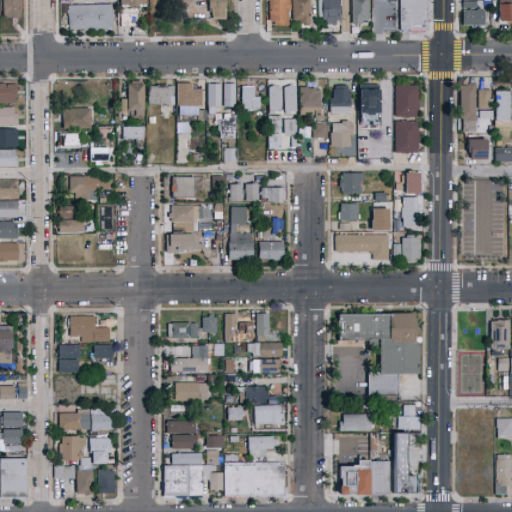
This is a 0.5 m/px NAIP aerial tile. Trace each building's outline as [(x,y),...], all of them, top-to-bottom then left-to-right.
[(19,0),(19,18),(2,18),(2,0),(19,0)] [(224,0),(224,20),(209,20),(209,0),(224,0)] [(269,26),(269,0),(288,0),(288,26),(269,26)] [(308,0),(308,25),(292,25),(292,0),(308,0)] [(339,0),(339,25),(320,25),(320,0),(339,0)] [(368,0),(368,25),(351,25),(351,0),(368,0)] [(427,0),(427,31),(398,31),(398,0),(427,0)] [(460,0),(460,8),(474,8),(474,0),(460,0)] [(511,23),(499,23),(499,0),(511,0),(511,23)] [(112,5),(112,30),(68,30),(68,5),(112,5)] [(462,26),(462,10),(485,10),(485,26),(462,26)] [(136,16),(136,26),(122,26),(122,16),(136,16)] [(16,105),(0,105),(0,84),(16,84),(16,105)] [(143,115),(122,115),(122,97),(126,97),(126,84),(143,84),(143,115)] [(177,107),(177,84),(193,84),(193,90),(201,90),(201,107),(177,107)] [(220,84),(220,108),(207,108),(207,84),(220,84)] [(235,107),(224,107),(223,84),(235,84),(235,107)] [(460,84),(474,84),(474,121),(460,121),(460,84)] [(148,106),(148,85),(173,85),(173,106),(148,106)] [(394,118),(394,85),(417,85),(417,118),(394,118)] [(280,86),(279,149),(267,149),(268,86),(280,86)] [(294,86),(294,113),(283,113),(283,86),(294,86)] [(258,87),(258,109),(241,109),(241,87),(258,87)] [(299,117),(299,88),(321,88),(321,117),(299,117)] [(348,89),(348,114),(331,114),(331,89),(348,89)] [(358,124),(358,90),(378,90),(378,124),(358,124)] [(477,90),(490,90),(490,109),(477,109),(477,90)] [(510,91),(510,128),(495,128),(495,91),(510,91)] [(0,108),(16,108),(16,126),(0,126),(0,108)] [(61,129),(61,109),(89,109),(89,129),(61,129)] [(204,119),(192,120),(191,112),(203,111),(204,119)] [(235,115),(235,139),(218,139),(218,115),(235,115)] [(283,135),(283,120),(296,120),(296,135),(283,135)] [(394,121),(417,121),(417,154),(394,154),(394,121)] [(331,147),(331,122),(350,122),(350,147),(331,147)] [(327,138),(311,138),(311,124),(327,124),(327,138)] [(122,140),(122,128),(143,128),(143,140),(122,140)] [(0,147),(0,129),(16,129),(16,147),(0,147)] [(78,134),(78,147),(58,147),(58,134),(78,134)] [(487,140),(487,159),(466,159),(467,139),(487,140)] [(108,162),(89,162),(89,148),(108,148),(108,162)] [(511,148),(511,162),(495,162),(495,148),(511,148)] [(224,162),(224,149),(236,149),(236,162),(224,162)] [(0,150),(16,150),(16,167),(0,167),(0,150)] [(362,194),(339,194),(339,173),(362,173),(362,194)] [(404,194),(404,173),(419,173),(419,194),(404,194)] [(69,200),(69,177),(107,177),(107,190),(96,190),(96,200),(69,200)] [(171,178),(204,178),(204,199),(171,199),(171,178)] [(16,198),(0,198),(0,181),(16,181),(16,198)] [(284,187),(284,203),(228,203),(228,185),(258,185),(258,187),(284,187)] [(401,228),(401,198),(418,198),(418,228),(401,228)] [(16,219),(0,219),(0,201),(16,201),(16,219)] [(357,221),(339,221),(339,204),(357,204),(357,221)] [(371,231),(371,204),(387,204),(387,231),(371,231)] [(114,205),(114,232),(97,232),(97,205),(114,205)] [(207,218),(221,218),(220,205),(206,206),(207,218)] [(199,222),(170,222),(170,206),(199,206),(199,222)] [(58,219),(58,207),(74,207),(74,219),(58,219)] [(230,226),(230,207),(245,207),(245,226),(230,226)] [(280,231),(281,217),(269,217),(268,230),(280,231)] [(58,232),(58,221),(83,221),(83,232),(58,232)] [(0,261),(0,222),(16,222),(16,261),(0,261)] [(252,260),(229,260),(229,234),(252,234),(252,260)] [(165,252),(165,235),(197,235),(197,252),(165,252)] [(387,235),(387,259),(368,259),(368,252),(333,252),(333,235),(387,235)] [(418,260),(393,260),(393,245),(401,245),(401,237),(418,237),(418,260)] [(258,260),(258,243),(283,243),(283,260),(258,260)] [(244,323),(244,336),(234,336),(234,342),(224,341),(224,314),(235,315),(235,323),(244,323)] [(249,314),(269,314),(269,336),(255,336),(255,329),(249,329),(249,314)] [(413,314),(413,342),(416,342),(417,374),(398,374),(398,398),(368,398),(367,373),(379,373),(379,349),(369,349),(369,341),(337,342),(336,315),(413,314)] [(80,343),(80,338),(69,338),(69,316),(95,316),(95,328),(108,328),(108,343),(80,343)] [(215,333),(201,333),(201,316),(215,316),(215,333)] [(491,321),(508,321),(508,350),(491,350),(491,321)] [(197,323),(197,338),(167,338),(167,323),(197,323)] [(0,326),(11,326),(11,364),(0,364),(0,326)] [(280,344),(280,357),(246,357),(246,344),(280,344)] [(78,345),(78,373),(57,373),(57,345),(78,345)] [(110,346),(110,359),(92,359),(92,346),(110,346)] [(171,373),(171,358),(198,358),(198,346),(207,346),(207,373),(171,373)] [(231,371),(230,357),(221,358),(221,371),(231,371)] [(494,370),(506,370),(506,357),(493,357),(494,370)] [(280,359),(280,373),(252,373),(252,359),(280,359)] [(238,402),(239,387),(224,387),(224,382),(264,382),(264,402),(238,402)] [(174,401),(174,383),(207,383),(207,401),(174,401)] [(0,400),(0,387),(15,387),(15,400),(0,400)] [(26,388),(26,398),(17,398),(18,388),(26,388)] [(104,403),(87,404),(87,414),(104,414),(104,403)] [(419,431),(397,431),(397,417),(403,417),(403,405),(415,405),(415,416),(419,416),(419,431)] [(89,406),(89,413),(109,413),(109,430),(58,430),(58,406),(89,406)] [(280,424),(263,424),(263,416),(254,416),(254,407),(280,407),(280,424)] [(242,421),(227,421),(227,408),(242,408),(242,421)] [(0,429),(0,412),(22,413),(22,454),(0,454),(1,429),(0,429)] [(370,431),(338,431),(338,415),(370,415),(370,431)] [(511,417),(494,417),(494,436),(510,436),(511,417)] [(195,421),(195,433),(164,433),(164,421),(195,421)] [(393,495),(393,433),(406,433),(406,476),(415,476),(415,495),(393,495)] [(207,465),(206,436),(223,436),(223,450),(222,450),(222,464),(207,465)] [(81,437),(81,460),(60,460),(60,437),(81,437)] [(195,437),(195,449),(170,449),(170,437),(195,437)] [(247,437),(274,437),(274,448),(264,448),(264,458),(247,458),(247,437)] [(109,438),(109,465),(90,465),(90,438),(109,438)] [(510,485),(509,453),(492,453),(493,493),(503,493),(503,485),(510,485)] [(163,467),(171,467),(171,454),(202,454),(202,473),(220,473),(220,489),(205,489),(205,497),(163,497),(163,467)] [(0,459),(27,459),(27,496),(0,496),(0,459)] [(336,496),(336,467),(355,467),(355,461),(389,461),(389,495),(336,496)] [(283,466),(283,497),(223,497),(223,466),(283,466)] [(52,479),(52,467),(74,467),(74,479),(52,479)] [(77,495),(77,470),(93,470),(93,495),(77,495)] [(97,494),(97,470),(114,470),(114,494),(97,494)]
